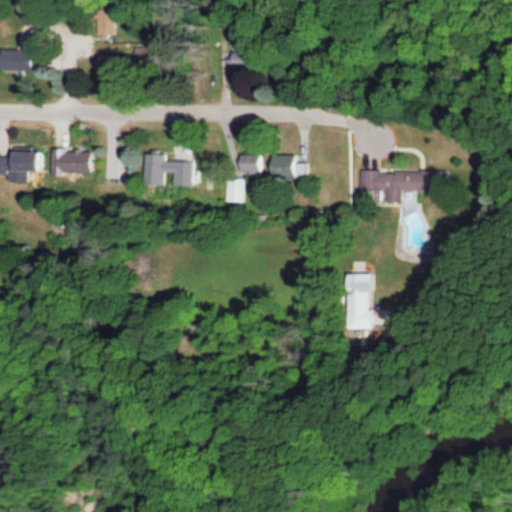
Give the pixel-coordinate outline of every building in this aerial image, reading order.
[(100,33),(120,33),(120,8),(100,8),(100,33)] [(262,46),(236,46),(236,68),(262,68),(262,46)] [(6,70),(41,70),(41,50),(6,50),(6,70)] [(62,174),(100,174),(100,150),(62,150),(62,174)] [(54,152),(24,152),(24,182),(37,182),(37,171),(54,171),(54,152)] [(279,154),(279,179),(313,179),(313,154),(279,154)] [(152,184),(178,184),(178,186),(197,187),(197,157),(153,157),(152,184)] [(447,171),(368,169),(367,190),(392,190),(391,202),(409,202),(410,190),(447,191),(447,171)] [(233,179),(233,199),(249,199),(249,179),(233,179)]
